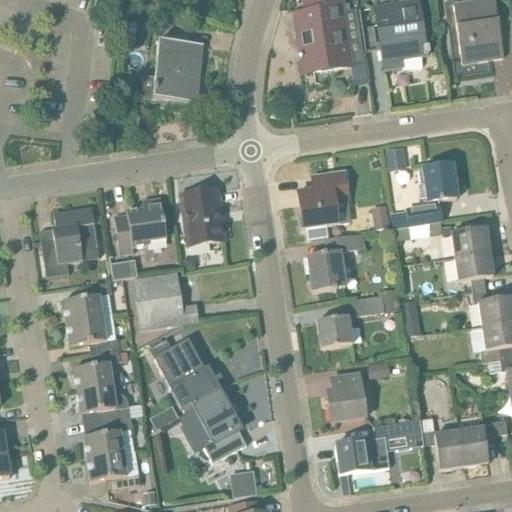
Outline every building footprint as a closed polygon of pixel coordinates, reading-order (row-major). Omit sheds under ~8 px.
[(303,76),(350,69),(340,0),(309,0),(311,6),(304,7),(305,15),(297,16),(300,40),(297,40),(300,58),(297,58),(298,63),(301,63),(303,76)] [(487,63),(503,61),(493,2),(452,9),(461,67),(462,67),(462,66),(466,66),(487,63)] [(400,61),(428,57),(419,8),(374,16),(383,73),(401,70),(400,61)] [(202,48),(157,45),(153,85),(143,85),(141,102),(161,103),(160,111),(184,113),(185,105),(197,106),(202,48)] [(386,154),(392,173),(408,169),(403,150),(386,154)] [(408,213),(409,217),(391,219),(392,234),(409,231),(440,226),(437,205),(456,202),(451,168),(422,172),(427,210),(408,213)] [(297,196),(302,233),(334,228),(329,198),(345,195),(343,176),(311,180),(313,193),(297,196)] [(187,250),(224,244),(221,225),(218,225),(215,209),(219,209),(216,193),(179,198),(183,218),(187,250)] [(126,219),(113,221),(119,256),(133,255),(132,249),(147,248),(146,242),(164,240),(159,201),(158,202),(159,205),(142,208),(142,212),(125,215),(126,219)] [(338,206),(342,229),(353,226),(349,204),(338,206)] [(388,231),(384,210),(371,212),(374,233),(388,231)] [(97,249),(91,212),(53,218),(55,232),(51,233),(52,242),(40,244),(45,281),(69,277),(68,266),(81,264),(78,253),(97,249)] [(400,245),(410,243),(409,231),(392,234),(395,249),(400,249),(400,245)] [(451,236),(455,261),(489,256),(485,231),(451,236)] [(306,260),(312,296),(343,291),(338,254),(359,250),(357,237),(325,243),(328,256),(306,260)] [(474,294),(485,293),(483,282),(492,280),(489,256),(455,261),(459,287),(472,285),(474,294)] [(136,281),(133,264),(109,268),(112,284),(136,281)] [(140,334),(177,328),(197,325),(194,309),(180,311),(175,278),(132,285),(140,334)] [(100,299),(111,298),(109,285),(79,290),(81,301),(62,304),(65,327),(103,321),(100,299)] [(483,330),(511,325),(511,300),(486,304),(485,293),(474,294),(476,308),(480,307),(483,330)] [(400,314),(398,298),(351,304),(353,320),(400,314)] [(316,325),(320,353),(351,348),(347,320),(316,325)] [(106,343),(103,321),(65,327),(69,350),(88,347),(90,358),(119,354),(117,344),(117,341),(106,343)] [(418,324),(404,327),(406,340),(407,340),(420,338),(418,324)] [(511,350),(511,325),(483,330),(484,332),(471,334),(475,367),(499,364),(511,361),(511,360),(510,351),(511,350)] [(117,344),(119,354),(127,353),(125,343),(117,344)] [(202,375),(186,346),(153,364),(169,394),(179,408),(185,418),(194,414),(195,413),(191,406),(214,395),(213,394),(203,374),(202,375)] [(119,354),(90,358),(92,369),(73,372),(76,395),(114,389),(111,367),(121,365),(119,356),(119,354)] [(119,356),(121,365),(128,364),(126,355),(119,356)] [(508,399),(511,398),(511,361),(499,364),(500,375),(505,374),(508,399)] [(385,366),(369,368),(371,382),(387,380),(385,366)] [(357,378),(330,382),(332,395),(326,396),(331,426),(363,421),(357,378)] [(114,389),(76,395),(80,418),(98,415),(100,427),(130,422),(129,410),(117,411),(114,389)] [(194,414),(204,431),(195,436),(212,467),(245,449),(236,432),(238,431),(217,392),(213,394),(214,395),(191,406),(195,413),(194,414)] [(174,409),(151,422),(158,434),(181,422),(174,409)] [(83,440),(86,463),(122,459),(119,435),(132,433),(130,422),(100,427),(102,437),(83,440)] [(504,422),(494,424),(496,438),(507,437),(504,422)] [(384,442),(421,437),(421,436),(419,424),(372,431),(374,443),(334,448),(338,479),(388,472),(384,442)] [(484,440),(496,438),(494,424),(485,426),(485,429),(458,434),(463,470),(487,467),(484,440)] [(435,449),(438,474),(463,470),(458,434),(434,439),(433,434),(421,436),(421,437),(423,451),(435,449)] [(5,459),(0,460),(0,482),(9,481),(5,459)] [(122,459),(86,463),(90,486),(109,483),(110,494),(140,489),(138,479),(126,481),(122,459)] [(253,473),(230,475),(233,498),(256,496),(253,473)] [(144,509),(155,507),(153,495),(143,497),(144,509)]
